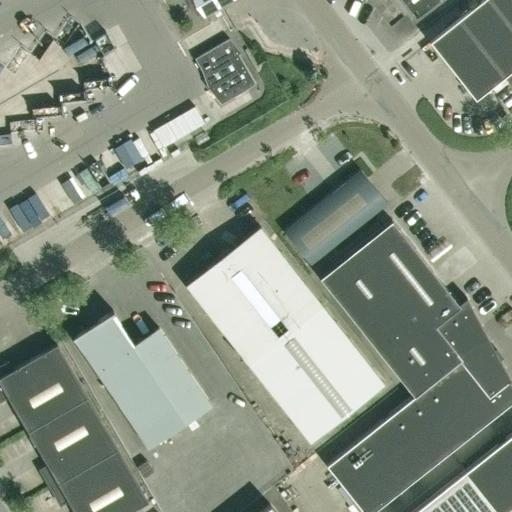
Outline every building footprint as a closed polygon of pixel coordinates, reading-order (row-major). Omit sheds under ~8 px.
[(204,18),(234,0),(192,0),(195,8),(204,18)] [(401,0),(415,16),(435,0),(401,0)] [(504,76),(511,69),(511,28),(489,0),(481,0),(458,18),(504,76)] [(511,0),(489,0),(511,28),(511,0)] [(475,99),(504,76),(458,18),(429,41),(475,99)] [(221,104),(255,84),(238,54),(241,53),(229,38),(194,58),(211,86),(208,88),(221,104)] [(381,207),(354,173),(351,175),(283,230),(310,264),(351,231),(381,207)] [(361,437),(401,489),(511,401),(511,385),(507,379),(497,362),(501,359),(494,350),(492,352),(465,301),(467,300),(466,297),(458,303),(391,219),(319,276),(413,395),(361,437)] [(310,441),(383,383),(259,225),(185,283),(248,364),(310,441)] [(133,344),(112,313),(114,312),(113,310),(96,321),(99,325),(89,332),(86,328),(72,338),(73,340),(74,339),(147,446),(210,404),(158,327),(133,344)] [(88,396),(57,343),(12,369),(8,362),(0,366),(0,400),(7,396),(27,431),(88,396)] [(88,396),(27,431),(47,465),(40,469),(50,487),(118,447),(88,396)] [(511,432),(463,471),(495,511),(502,511),(511,504),(511,432)] [(363,511),(371,511),(401,489),(361,437),(326,465),(363,511)] [(50,487),(60,504),(67,500),(74,511),(128,511),(149,500),(118,447),(50,487)] [(410,511),(495,511),(463,471),(410,511)]
